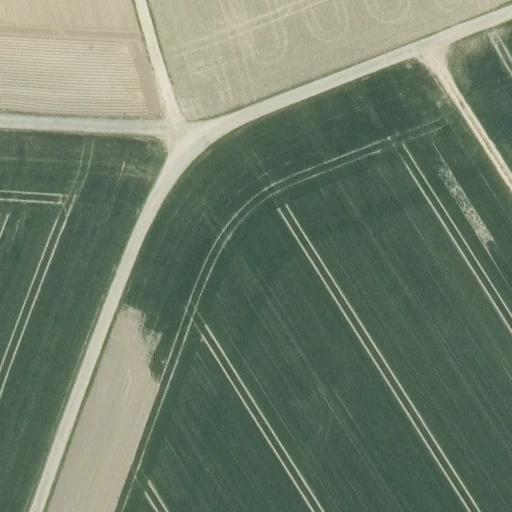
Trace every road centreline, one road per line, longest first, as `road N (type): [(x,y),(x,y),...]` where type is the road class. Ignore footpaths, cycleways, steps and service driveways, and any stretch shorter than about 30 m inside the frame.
road 1 (unclassified): [(511,13),(233,120),(180,160),(119,282),(46,511)]
road 2 (track): [(0,121),(175,130),(200,141)]
road 3 (track): [(425,46),(511,182)]
road 4 (track): [(175,130),(138,0)]
